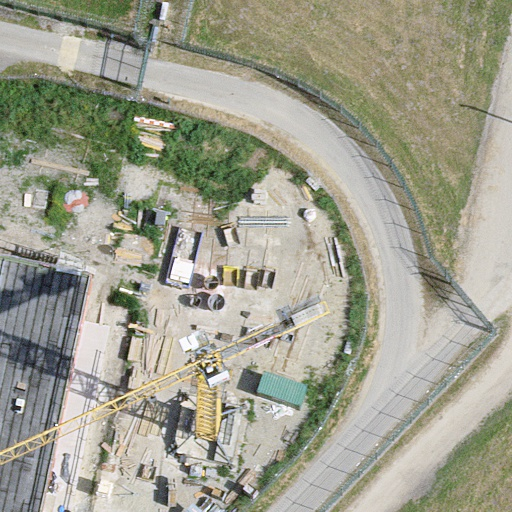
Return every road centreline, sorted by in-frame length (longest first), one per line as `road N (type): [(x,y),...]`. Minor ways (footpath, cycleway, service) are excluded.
road 1 (track): [(371,511),(511,359)]
road 2 (track): [(404,385),(478,297),(511,275)]
